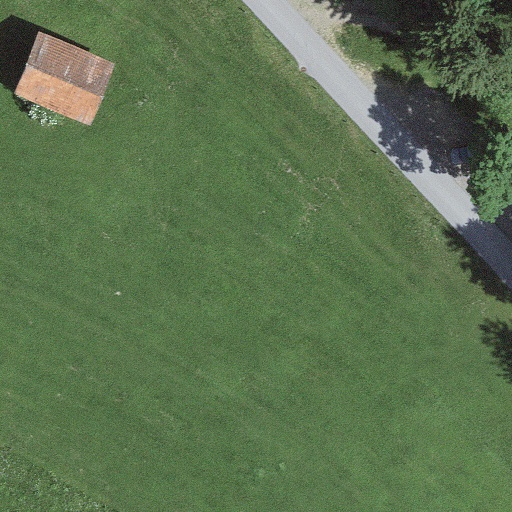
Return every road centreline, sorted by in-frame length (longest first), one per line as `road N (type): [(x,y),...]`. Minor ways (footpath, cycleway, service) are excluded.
road 1 (unclassified): [(276,0),(511,257)]
road 2 (track): [(284,0),(511,108)]
